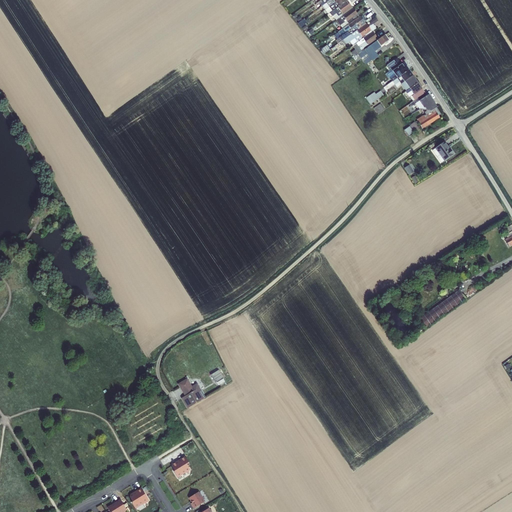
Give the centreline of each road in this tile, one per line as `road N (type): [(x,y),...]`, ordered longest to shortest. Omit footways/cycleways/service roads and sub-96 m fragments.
road 1 (track): [(454,121),(391,165),(251,301),(180,337),(159,358),(160,383),(241,511)]
road 2 (residential): [(369,0),(458,127)]
